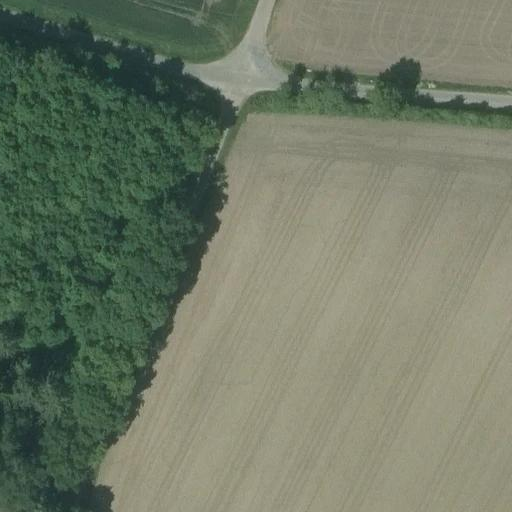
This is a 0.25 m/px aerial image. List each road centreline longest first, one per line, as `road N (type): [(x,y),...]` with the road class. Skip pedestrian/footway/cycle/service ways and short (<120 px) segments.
road 1 (unclassified): [(239,83),(511,107)]
road 2 (unclassified): [(239,83),(0,15)]
